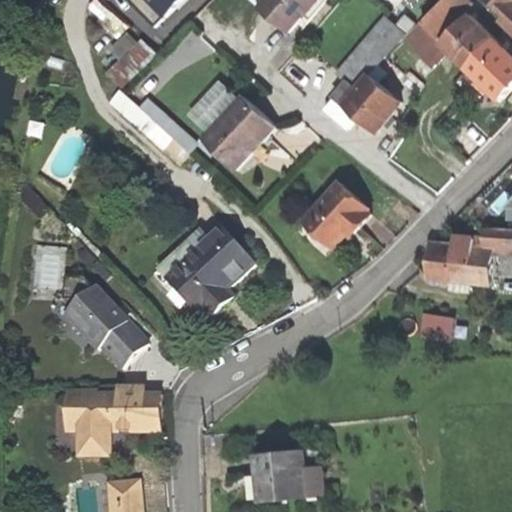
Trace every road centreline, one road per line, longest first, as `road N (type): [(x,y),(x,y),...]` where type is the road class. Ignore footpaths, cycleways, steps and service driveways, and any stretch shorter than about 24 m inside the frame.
road 1 (residential): [(511,139),(370,284),(202,392),(187,425),(189,511)]
road 2 (unknown): [(441,214),(231,35)]
